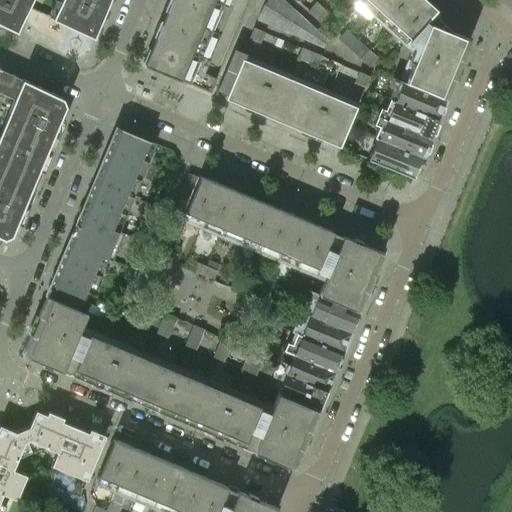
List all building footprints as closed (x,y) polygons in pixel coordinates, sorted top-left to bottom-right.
[(0,0),(0,24),(16,32),(31,0),(0,0)] [(93,37),(108,2),(101,0),(59,0),(51,18),(93,37)] [(189,84),(223,0),(166,0),(163,9),(164,10),(160,20),(159,19),(152,35),(153,36),(143,61),(143,62),(143,63),(143,64),(144,65),(145,65),(189,84)] [(326,40),(281,0),(267,0),(263,5),(257,19),(322,47),(326,40)] [(361,0),(412,47),(398,80),(444,99),(469,40),(429,23),(428,24),(425,21),(436,9),(425,0),(361,0)] [(330,17),(315,3),(308,11),(323,24),(330,17)] [(258,42),(263,32),(253,28),(249,38),(258,42)] [(375,58),(360,44),(345,30),(338,38),(368,66),(375,58)] [(316,66),(320,56),(301,48),(297,58),(316,66)] [(356,106),(327,94),(241,58),(240,57),(239,60),(230,56),(217,87),(227,92),(224,98),(339,147),(356,106)] [(12,99),(21,78),(0,68),(0,93),(1,95),(12,99)] [(364,86),(368,76),(358,72),(354,82),(364,86)] [(444,99),(398,80),(392,77),(389,86),(398,90),(394,101),(437,118),(444,99)] [(11,235),(59,117),(64,105),(61,97),(21,78),(12,99),(0,127),(0,236),(3,238),(11,235)] [(429,137),(437,118),(394,101),(389,112),(380,108),(376,116),(429,137)] [(429,137),(376,116),(373,124),(378,125),(373,136),(376,138),(421,156),(422,153),(426,151),(429,144),(428,140),(429,137)] [(146,162),(154,143),(115,126),(107,146),(146,162)] [(412,177),(421,156),(376,138),(367,159),(412,177)] [(132,196),(146,162),(107,146),(93,179),(132,196)] [(182,215),(197,177),(188,174),(170,217),(179,221),(182,215)] [(361,243),(362,241),(353,237),(352,239),(198,175),(197,177),(182,215),(315,272),(316,270),(325,274),(317,294),(310,291),(309,292),(311,292),(358,311),(367,290),(359,287),(366,270),(374,273),(382,252),(361,243)] [(118,231),(132,196),(93,179),(78,215),(118,231)] [(112,260),(123,233),(118,231),(78,215),(67,242),(106,258),(112,260)] [(92,292),(106,258),(67,242),(53,276),(92,292)] [(163,260),(167,250),(158,246),(154,256),(163,260)] [(173,264),(177,254),(167,250),(163,260),(173,264)] [(202,276),(206,266),(196,262),(192,272),(202,276)] [(211,280),(215,270),(206,266),(202,276),(211,280)] [(84,311),(92,292),(53,276),(45,295),(84,311)] [(240,292),(244,282),(234,278),(230,288),(240,292)] [(249,296),(253,286),(244,282),(240,292),(249,296)] [(273,329),(289,291),(276,285),(260,323),(273,329)] [(349,331),(358,311),(311,292),(307,304),(301,302),(298,310),(308,314),(349,331)] [(155,410),(172,369),(88,333),(87,335),(78,332),(86,312),(84,311),(45,295),(36,315),(44,319),(37,335),(29,332),(21,353),(42,362),(41,364),(50,368),(51,366),(155,410)] [(141,315),(145,305),(135,301),(131,311),(141,315)] [(137,324),(141,315),(131,311),(127,320),(137,324)] [(170,327),(174,318),(164,313),(160,323),(170,327)] [(341,351),(349,331),(308,314),(304,326),(293,322),(290,330),(293,332),(341,351)] [(166,336),(170,327),(160,323),(156,332),(166,336)] [(198,339),(202,329),(193,325),(189,335),(198,339)] [(254,374),(270,336),(257,330),(241,368),(254,374)] [(333,371),(341,351),(293,332),(289,343),(286,341),(282,350),(292,354),(333,371)] [(194,348),(198,339),(189,335),(185,344),(194,348)] [(226,351),(230,341),(221,337),(217,346),(226,351)] [(222,360),(226,351),(217,346),(213,356),(222,360)] [(325,390),(333,371),(292,354),(288,364),(278,360),(275,369),(325,390)] [(260,406),(200,381),(172,369),(155,410),(262,455),(262,457),(271,461),(271,459),(293,468),(301,447),(294,444),(301,427),(308,430),(318,408),(277,391),(268,412),(259,408),(260,406)] [(325,390),(275,369),(272,376),(282,380),(277,391),(318,408),(325,390)] [(86,479),(104,435),(89,428),(87,432),(79,428),(81,424),(79,420),(75,418),(70,420),(69,424),(61,421),(62,417),(47,411),(45,414),(34,410),(27,426),(22,429),(26,440),(28,439),(56,451),(50,464),(86,479)] [(25,474),(12,469),(23,441),(26,440),(22,429),(15,431),(0,425),(0,496),(1,493),(15,499),(25,474)] [(275,511),(277,508),(256,499),(257,497),(248,493),(247,495),(112,438),(95,479),(173,511),(275,511)]
